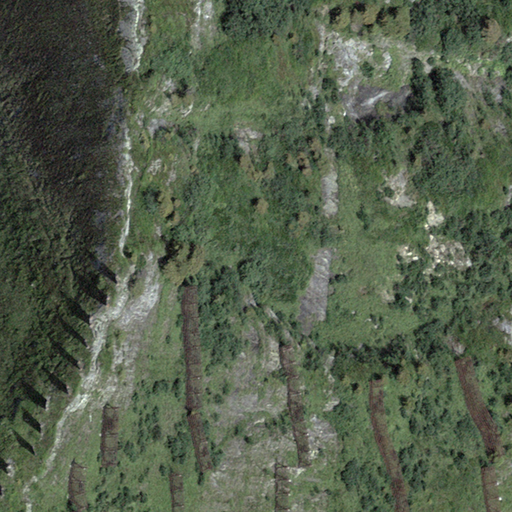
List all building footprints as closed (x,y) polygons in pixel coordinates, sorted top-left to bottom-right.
[(199,319),(198,286),(186,286),(186,320),(199,319)] [(297,467),(311,466),(298,344),(284,346),(297,467)] [(507,456),(496,417),(490,419),(471,356),(457,360),(488,462),(507,456)] [(100,467),(119,468),(122,408),(103,407),(100,467)] [(89,508),(88,463),(68,463),(69,508),(89,508)] [(290,511),(290,467),(276,467),(275,511),(290,511)]
